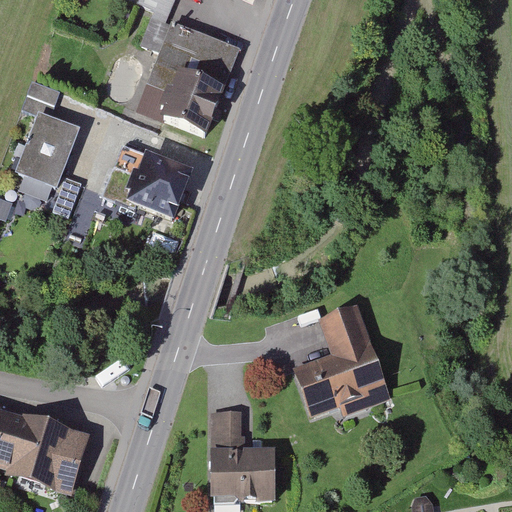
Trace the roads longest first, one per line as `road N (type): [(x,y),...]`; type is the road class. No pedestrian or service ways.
road 1 (secondary): [(157,417),(294,0)]
road 2 (residential): [(157,417),(0,384)]
